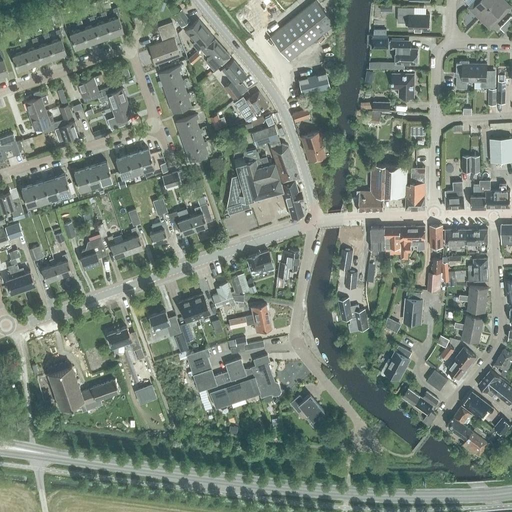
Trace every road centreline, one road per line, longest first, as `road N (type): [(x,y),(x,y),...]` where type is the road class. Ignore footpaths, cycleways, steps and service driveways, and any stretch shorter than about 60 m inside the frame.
road 1 (primary): [(447,497),(309,491),(35,453)]
road 2 (tertiary): [(7,328),(312,221)]
road 3 (tertiary): [(312,221),(310,192),(276,100),(197,0)]
road 4 (residential): [(312,221),(294,343),(357,429),(353,450)]
road 5 (residential): [(440,415),(495,345),(492,213)]
road 6 (residential): [(0,176),(155,127)]
road 7 (residential): [(0,95),(129,50)]
